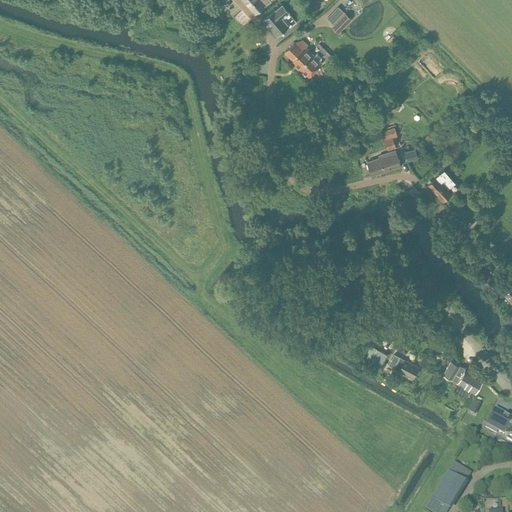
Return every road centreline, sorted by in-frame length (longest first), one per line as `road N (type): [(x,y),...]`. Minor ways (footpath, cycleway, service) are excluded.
road 1 (residential): [(511,275),(413,179),(322,192),(283,172),(269,135),(271,45),(237,0)]
road 2 (residential): [(511,393),(445,305),(436,311)]
